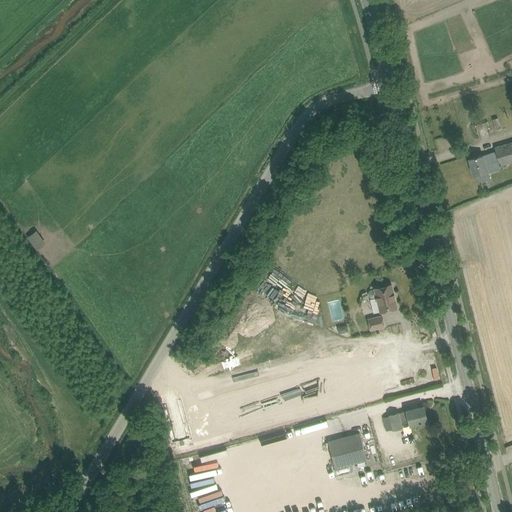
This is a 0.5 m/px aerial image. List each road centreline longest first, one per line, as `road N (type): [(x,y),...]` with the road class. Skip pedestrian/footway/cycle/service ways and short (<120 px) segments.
road 1 (unclassified): [(70,511),(313,113),(393,84)]
road 2 (tertiary): [(502,511),(393,84)]
